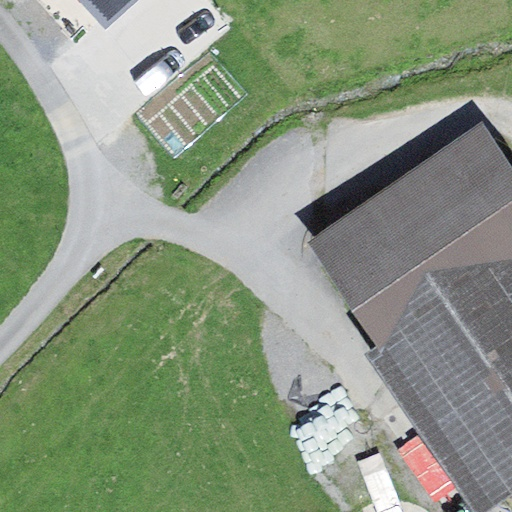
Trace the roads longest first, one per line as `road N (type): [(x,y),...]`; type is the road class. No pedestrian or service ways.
road 1 (track): [(0,356),(71,270),(88,230),(91,195),(88,155),(63,103),(0,21)]
road 2 (track): [(226,241),(286,185),(457,105),(498,106),(511,116)]
road 3 (track): [(452,511),(406,462),(299,298),(257,259)]
road 4 (track): [(257,259),(226,241),(132,217),(88,230)]
